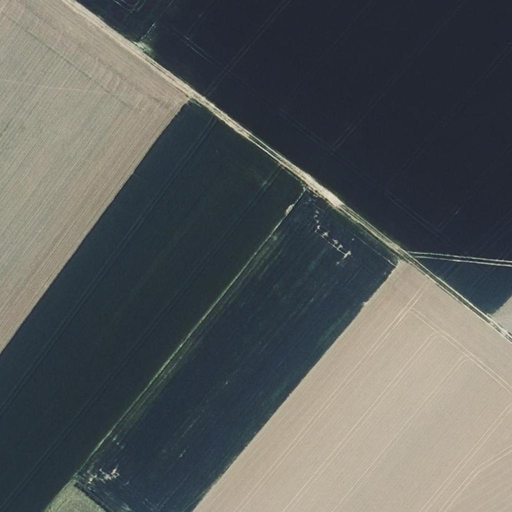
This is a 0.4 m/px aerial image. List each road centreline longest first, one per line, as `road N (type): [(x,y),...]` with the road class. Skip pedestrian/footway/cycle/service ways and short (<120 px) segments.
road 1 (track): [(68,0),(393,253)]
road 2 (track): [(393,253),(511,349)]
